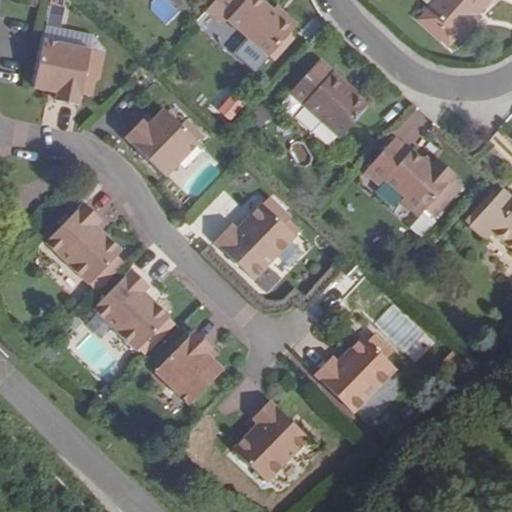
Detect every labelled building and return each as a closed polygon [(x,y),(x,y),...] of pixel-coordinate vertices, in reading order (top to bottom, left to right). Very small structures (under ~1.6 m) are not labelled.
[(214,0),(211,3),(228,19),(225,22),(267,59),(295,26),(283,16),(279,20),(257,0),(214,0)] [(491,0),(436,0),(426,12),(461,43),(475,27),(471,24),(491,0)] [(456,38),(426,12),(419,20),(448,47),(456,38)] [(49,33),(47,46),(91,54),(80,40),(49,33)] [(91,54),(47,46),(37,93),(59,98),(58,106),(81,110),(83,99),(89,72),(100,74),(103,57),(91,54)] [(380,118),(317,62),(288,94),(338,138),(352,151),(380,118)] [(89,72),(83,99),(94,101),(100,74),(89,72)] [(217,111),(231,121),(245,102),(230,91),(217,111)] [(147,125),(141,120),(125,137),(164,176),(203,137),(195,130),(190,135),(179,125),(163,109),(147,125)] [(179,125),(190,135),(195,130),(184,120),(179,125)] [(402,198),(399,202),(416,218),(452,178),(453,176),(436,160),(429,168),(410,151),(408,154),(393,140),(364,174),(379,187),(384,181),(402,198)] [(459,184),(452,178),(416,218),(407,229),(418,240),(433,223),(428,219),(459,184)] [(484,240),(491,232),(511,251),(511,202),(499,191),(468,226),(484,240)] [(222,220),(205,238),(243,276),(286,232),(275,221),(282,213),(261,193),(253,201),(253,200),(236,216),(240,219),(230,228),(222,220)] [(98,222),(80,204),(42,242),(85,285),(113,258),(118,253),(102,236),(99,239),(90,230),(98,222)] [(120,265),(113,258),(85,285),(91,292),(120,265)] [(143,290),(126,273),(87,311),(130,354),(163,322),(147,305),(144,309),(135,299),(143,290)] [(206,345),(189,328),(150,369),(184,402),(217,368),(200,351),(206,345)] [(336,366),(328,357),(311,374),(350,414),(393,370),(360,337),(344,354),(346,356),(336,366)] [(229,447),(260,480),(304,439),(266,400),(248,417),(256,425),(246,436),(243,433),(229,447)]
